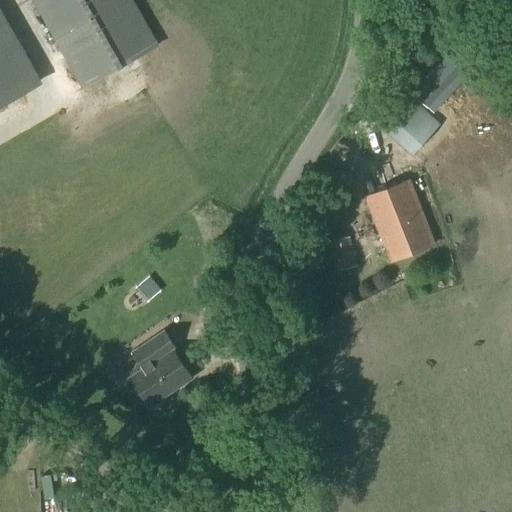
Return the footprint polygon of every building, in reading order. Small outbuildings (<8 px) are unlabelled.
[(32,0),(84,89),(157,47),(129,0),(32,0)] [(0,103),(38,82),(0,14),(0,103)] [(430,111),(470,64),(452,48),(413,94),(430,111)] [(411,157),(440,125),(410,97),(381,129),(411,157)] [(323,205),(351,204),(349,172),(322,173),(323,205)] [(390,261),(433,244),(409,181),(366,198),(390,261)] [(352,253),(349,238),(330,241),(336,271),(357,267),(355,252),(352,253)] [(149,276),(134,288),(147,303),(161,291),(149,276)] [(148,407),(149,406),(151,409),(156,410),(165,404),(166,399),(164,396),(192,377),(175,351),(176,350),(164,330),(130,352),(135,359),(133,368),(121,375),(120,380),(127,391),(132,392),(136,389),(148,407)]
